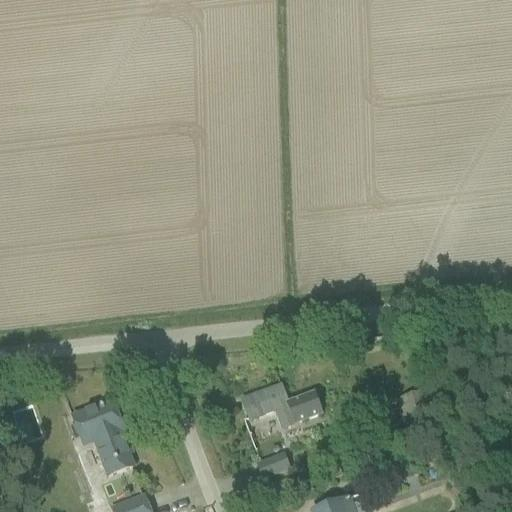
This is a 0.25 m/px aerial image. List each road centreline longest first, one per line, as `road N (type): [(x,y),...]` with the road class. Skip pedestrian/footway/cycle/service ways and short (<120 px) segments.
road 1 (residential): [(158,343),(392,316)]
road 2 (residential): [(158,343),(215,511)]
road 3 (residential): [(0,360),(158,343)]
road 4 (track): [(392,316),(511,299)]
